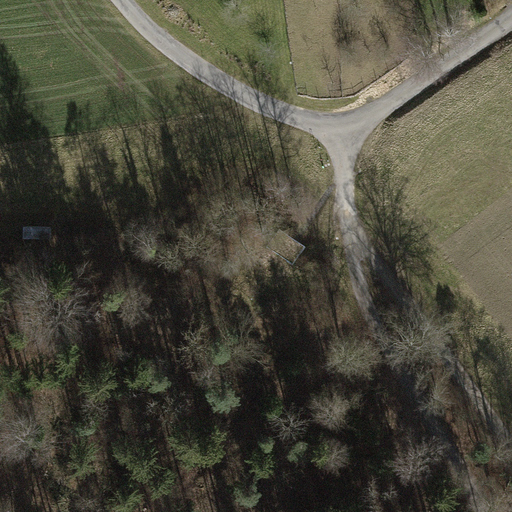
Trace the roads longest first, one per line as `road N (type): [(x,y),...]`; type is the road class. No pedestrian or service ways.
road 1 (residential): [(122,0),(139,25),(195,65),(269,106),(344,132),(511,19)]
road 2 (track): [(347,230),(373,324),(477,511)]
road 3 (track): [(347,230),(511,444)]
